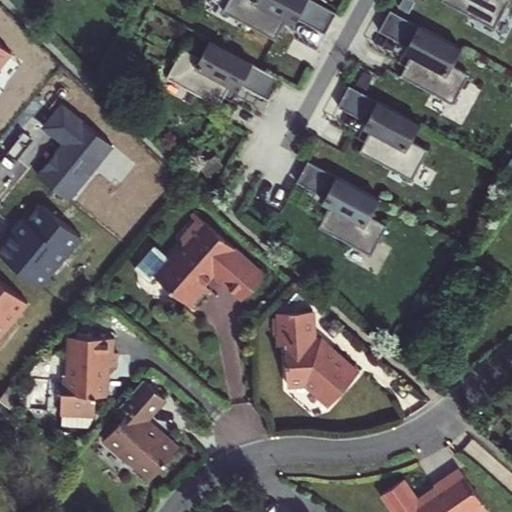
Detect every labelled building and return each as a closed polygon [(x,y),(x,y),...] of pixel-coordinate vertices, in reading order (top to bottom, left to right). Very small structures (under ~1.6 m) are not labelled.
[(336,5),(327,0),(225,0),(223,5),(276,33),(287,12),(294,16),(297,11),(325,25),(336,5)] [(455,0),(493,20),(503,0),(455,0)] [(451,56),(460,39),(389,1),(378,22),(406,37),(403,43),(410,47),(399,67),(452,96),(468,66),(451,56)] [(281,71),(210,33),(201,51),(183,41),(167,71),(220,100),(231,79),(239,83),(242,77),(269,92),(281,71)] [(410,132),(419,115),(349,77),(338,98),(365,113),(362,118),(370,122),(358,143),(411,171),(428,141),(410,132)] [(60,133),(33,165),(64,190),(108,135),(58,94),(39,117),(60,133)] [(369,207),(379,190),(308,153),(297,173),(325,188),(322,194),(329,198),(318,219),(371,247),(387,217),(369,207)] [(77,227),(36,194),(23,211),(19,208),(0,231),(0,246),(37,276),(77,227)] [(238,290),(260,265),(194,208),(176,229),(177,236),(164,251),(150,267),(187,300),(205,280),(199,276),(209,265),(238,290)] [(164,251),(149,237),(129,260),(144,273),(150,267),(164,251)] [(0,321),(24,292),(0,272),(0,321)] [(309,329),(307,300),(272,303),(274,334),(279,334),(282,376),(300,374),(324,395),(353,361),(315,328),(309,329)] [(104,377),(98,371),(104,366),(104,357),(114,358),(115,344),(110,344),(110,329),(65,327),(64,366),(59,366),(58,405),(92,406),(92,386),(103,387),(104,377)] [(160,418),(158,419),(144,407),(163,385),(141,366),(113,399),(121,405),(102,428),(130,451),(131,450),(150,466),(178,433),(160,418)] [(9,375),(0,386),(0,394),(11,405),(12,378),(9,375)] [(92,406),(58,405),(57,417),(81,418),(92,406)] [(470,511),(484,503),(456,462),(431,478),(433,481),(414,494),(399,472),(378,486),(395,511),(470,511)]
